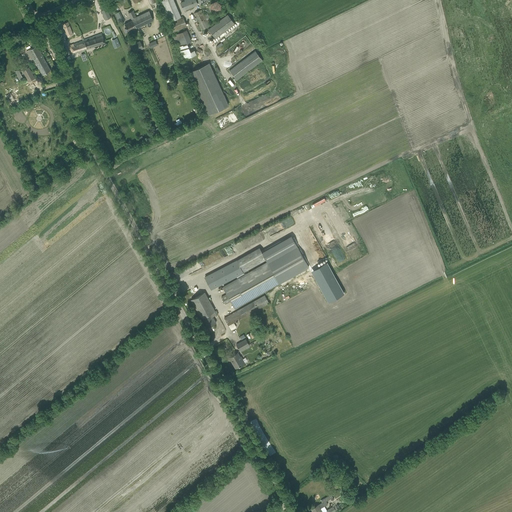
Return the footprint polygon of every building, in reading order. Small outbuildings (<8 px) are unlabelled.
[(164,0),(166,3),(162,5),(169,22),(180,17),(173,0),(164,0)] [(181,3),(183,10),(197,4),(196,1),(196,0),(199,5),(209,0),(186,0),(187,0),(181,3)] [(221,1),(210,2),(210,10),(221,10),(221,1)] [(101,11),(105,20),(111,18),(107,8),(101,11)] [(200,23),(198,24),(201,30),(211,25),(208,18),(206,19),(201,10),(194,13),(200,23)] [(124,24),(128,32),(153,20),(149,11),(136,17),(133,11),(128,13),(132,21),(129,22),(124,24)] [(115,14),(119,23),(124,20),(120,12),(115,14)] [(208,29),(215,39),(235,24),(227,14),(208,29)] [(187,42),(191,40),(187,32),(183,33),(185,37),(179,40),(180,44),(187,41),(187,42)] [(69,46),(72,54),(104,42),(101,34),(69,46)] [(130,45),(134,53),(143,48),(139,41),(130,45)] [(183,59),(196,55),(195,50),(190,51),(188,43),(178,46),(183,59)] [(31,60),(32,61),(34,60),(42,75),(50,70),(36,45),(26,51),(31,60)] [(229,70),(236,80),(262,60),(254,51),(229,70)] [(219,85),(209,63),(205,65),(200,67),(195,69),(189,72),(195,86),(208,115),(212,113),(221,109),(228,106),(223,94),(219,85)] [(28,67),(22,71),(26,77),(26,78),(27,80),(28,82),(29,82),(32,79),(35,78),(32,74),(29,69),(29,68),(28,67)] [(6,96),(12,106),(34,95),(29,85),(15,92),(15,91),(6,96)] [(226,294),(221,297),(225,304),(230,301),(234,309),(279,283),(308,267),(296,246),(267,262),(266,262),(244,274),(237,278),(222,287),(226,294)] [(205,277),(211,289),(212,289),(235,276),(243,273),(265,260),(266,259),(262,252),(259,248),(237,260),(237,261),(205,277)] [(191,300),(201,318),(202,318),(208,327),(211,333),(215,331),(212,325),(216,323),(210,313),(214,311),(204,293),(191,300)] [(224,318),(228,326),(269,303),(265,295),(224,318)] [(236,345),(239,350),(249,345),(246,339),(236,345)] [(229,357),(235,368),(244,363),(241,356),(240,357),(237,353),(229,357)] [(341,488),(344,493),(349,490),(346,485),(341,488)] [(315,506),(311,509),(312,511),(326,511),(328,511),(332,511),(335,511),(335,510),(337,509),(334,504),(332,505),(333,507),(332,506),(326,510),(324,506),(328,504),(326,501),(332,497),(331,494),(321,500),(322,502),(318,505),(315,506)]
